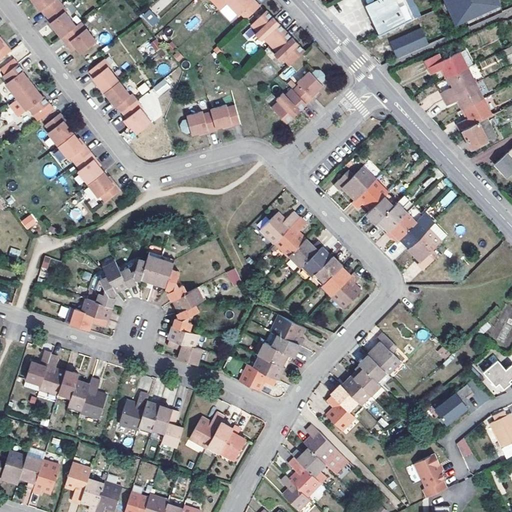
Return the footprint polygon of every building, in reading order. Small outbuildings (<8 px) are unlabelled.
[(34,0),(37,4),(39,2),(44,9),(54,21),(59,27),(57,29),(71,48),(76,44),(78,48),(82,53),(98,41),(83,21),(77,26),(71,18),(73,17),(60,0),(34,0)] [(158,0),(150,8),(156,15),(172,0),(158,0)] [(263,7),(256,0),(251,0),(250,0),(226,0),(241,16),(243,14),(248,20),(263,7)] [(371,12),(382,34),(414,17),(405,0),(378,0),(368,5),(371,12)] [(497,0),(445,0),(450,10),(451,11),(454,10),(459,22),(466,19),(499,4),(497,0)] [(499,4),(466,19),(469,26),(503,12),(499,4)] [(150,28),(159,22),(151,9),(141,15),(150,28)] [(454,10),(451,11),(456,23),(459,22),(454,10)] [(307,52),(269,12),(254,26),(260,32),(258,34),(264,41),(266,39),(279,53),(277,55),(283,61),(285,60),(291,66),(307,52)] [(422,29),(392,42),(399,58),(429,44),(422,29)] [(0,59),(13,49),(6,39),(4,40),(2,37),(0,34),(0,59)] [(448,77),(468,67),(460,52),(445,60),(441,52),(427,60),(430,67),(433,73),(443,68),(448,77)] [(479,62),(483,70),(496,64),(493,56),(479,62)] [(126,88),(114,73),(116,72),(106,59),(91,71),(95,76),(101,83),(99,84),(111,100),(113,98),(118,105),(128,118),(133,124),(131,125),(137,133),(151,122),(146,114),(147,113),(128,87),(126,88)] [(45,96),(25,70),(26,69),(21,62),(5,74),(10,81),(8,83),(18,96),(27,109),(30,107),(35,114),(51,101),(46,95),(45,96)] [(475,63),(469,66),(474,79),(480,77),(475,63)] [(279,75),(285,81),(295,72),(289,66),(279,75)] [(468,67),(448,77),(453,86),(442,92),(445,98),(476,83),(468,67)] [(307,104),(320,91),(319,90),(324,86),(321,83),(325,79),(325,74),(321,70),(316,70),(312,73),(309,71),(297,82),(299,84),(294,90),(292,88),(285,95),(283,92),(277,99),(279,101),(272,107),(287,123),(307,104)] [(165,79),(153,87),(159,96),(171,87),(165,79)] [(145,83),(137,88),(141,95),(150,90),(145,83)] [(476,83),(445,98),(449,104),(459,99),(464,109),(484,99),(476,83)] [(484,99),(464,109),(469,118),(458,123),(461,130),(463,129),(487,117),(492,115),(484,99)] [(236,106),(227,109),(227,107),(211,111),(212,114),(204,116),(203,114),(188,119),(189,121),(185,122),(182,128),(184,136),(190,139),(194,138),(194,139),(201,137),(201,134),(204,133),(206,138),(218,134),(217,132),(226,129),(225,126),(229,125),(230,130),(242,126),(236,106)] [(80,139),(70,127),(68,124),(70,122),(62,112),(46,124),(54,134),(52,136),(66,155),(68,153),(84,173),(82,174),(96,193),(98,191),(106,202),(122,189),(114,179),(112,180),(109,177),(100,165),(98,162),(100,161),(84,141),(82,142),(80,139)] [(487,117),(463,129),(472,147),(496,135),(487,117)] [(511,147),(495,163),(508,176),(511,172),(511,147)] [(358,199),(377,180),(364,167),(355,176),(350,171),(337,184),(343,190),(346,187),(348,184),(355,191),(352,194),(358,199)] [(390,193),(377,180),(358,199),(355,202),(361,208),(366,203),(369,201),(371,202),(368,205),(372,210),(375,207),(384,199),(386,196),(390,193)] [(346,187),(352,194),(355,191),(348,184),(346,187)] [(386,196),(384,199),(393,208),(396,206),(386,196)] [(384,199),(375,207),(380,213),(375,218),(374,219),(378,223),(393,208),(384,199)] [(396,206),(393,208),(378,223),(383,228),(386,225),(390,230),(409,212),(399,202),(396,206)] [(404,236),(425,215),(416,205),(409,212),(390,230),(390,231),(394,235),(399,241),(402,238),(404,236)] [(76,222),(83,217),(76,207),(69,213),(76,222)] [(372,210),(370,212),(375,218),(380,213),(375,207),(372,210)] [(296,212),(287,220),(286,222),(283,219),(285,217),(279,212),(262,229),(276,243),(277,243),(302,218),(296,212)] [(26,230),(37,222),(31,214),(20,222),(26,230)] [(406,243),(411,248),(436,223),(427,214),(425,215),(404,236),(409,241),(406,243)] [(298,234),(301,232),(309,224),(302,218),(277,243),(290,257),(291,256),(308,240),(303,235),(301,236),(298,234)] [(411,248),(410,248),(422,261),(420,263),(425,269),(438,256),(433,251),(448,235),(436,223),(411,248)] [(304,268),(305,266),(324,248),(325,247),(320,242),(315,246),(313,249),(311,248),(313,245),(308,240),(291,256),(304,268)] [(89,246),(82,248),(90,254),(94,251),(89,246)] [(10,248),(9,254),(19,256),(20,250),(10,248)] [(324,248),(305,266),(314,276),(315,275),(328,262),(331,259),(326,255),(329,252),(324,248)] [(152,272),(158,274),(163,259),(151,255),(149,262),(144,278),(149,279),(149,278),(152,272)] [(331,259),(328,262),(334,267),(339,262),(333,257),(331,259)] [(106,269),(119,262),(117,259),(104,266),(106,269)] [(163,259),(158,274),(166,276),(163,283),(163,284),(169,286),(174,270),(176,263),(163,259)] [(144,278),(149,262),(142,260),(140,264),(124,272),(130,285),(139,281),(137,278),(141,276),(144,278)] [(315,275),(324,285),(343,266),(344,266),(340,261),(339,262),(334,267),(328,262),(315,275)] [(106,269),(110,277),(116,288),(122,286),(123,289),(130,285),(124,272),(119,262),(106,269)] [(304,268),(302,269),(311,278),(314,276),(305,266),(304,268)] [(343,266),(324,285),(334,294),(350,278),(346,273),(348,271),(343,266)] [(236,285),(244,281),(237,267),(230,271),(236,285)] [(178,283),(180,276),(181,272),(174,270),(169,286),(173,288),(171,289),(175,299),(178,297),(189,292),(184,284),(179,286),(178,283)] [(152,272),(149,278),(156,280),(158,274),(152,272)] [(353,276),(350,278),(334,294),(333,295),(346,308),(363,290),(358,286),(355,289),(353,286),(356,283),(361,278),(356,273),(353,276)] [(158,274),(156,280),(163,283),(166,276),(158,274)] [(116,288),(110,277),(103,280),(98,292),(102,293),(99,301),(111,305),(114,306),(117,298),(113,296),(114,293),(118,291),(117,290),(116,288)] [(202,285),(199,287),(205,299),(208,298),(202,285)] [(322,287),(331,296),(333,295),(334,294),(324,285),(322,287)] [(199,287),(189,292),(178,297),(181,304),(178,305),(181,311),(197,303),(205,299),(199,287)] [(89,298),(85,311),(110,319),(112,313),(109,312),(111,305),(99,301),(89,298)] [(189,317),(196,314),(201,311),(197,303),(181,311),(183,314),(181,319),(178,318),(175,325),(178,326),(190,330),(193,322),(188,321),(189,317)] [(511,323),(511,307),(509,306),(503,320),(511,323)] [(73,324),(77,309),(72,307),(67,322),(73,324)] [(77,309),(73,324),(91,329),(94,321),(107,326),(110,319),(85,311),(81,310),(77,309)] [(279,333),(301,344),(305,337),(302,335),(298,333),(303,325),(280,313),(272,329),(275,331),(279,333)] [(188,321),(193,322),(196,314),(189,317),(188,321)] [(298,333),(302,335),(306,326),(303,325),(298,333)] [(171,338),(196,346),(200,334),(190,330),(178,326),(176,333),(172,331),(170,338),(171,338)] [(496,328),(491,332),(501,342),(509,334),(504,328),(500,332),(496,328)] [(273,345),(279,333),(275,331),(269,343),(273,345)] [(298,348),(301,344),(279,333),(273,345),(288,352),(291,345),(297,348),(298,348)] [(376,341),(379,343),(382,346),(375,353),(372,350),(366,356),(367,357),(384,373),(386,375),(399,362),(390,353),(395,348),(382,334),(376,341)] [(199,347),(196,346),(171,338),(169,345),(183,350),(180,358),(199,364),(204,348),(199,347)] [(261,354),(281,364),(285,366),(288,360),(286,359),(289,353),(288,352),(273,345),(269,343),(265,341),(263,346),(259,353),(261,354)] [(379,343),(372,350),(375,353),(382,346),(379,343)] [(289,353),(294,355),(297,348),(291,345),(288,352),(289,353)] [(53,355),(53,352),(47,350),(42,364),(33,361),(27,380),(28,380),(26,385),(40,391),(41,388),(53,355)] [(258,353),(252,364),(255,366),(261,354),(259,353),(258,353)] [(261,354),(255,366),(278,378),(279,378),(282,372),(279,370),(281,364),(261,354)] [(53,355),(41,388),(60,394),(61,392),(66,377),(67,371),(61,369),(60,372),(57,371),(58,368),(61,358),(53,355)] [(369,366),(364,372),(375,383),(384,373),(367,357),(364,360),(365,362),(369,366)] [(498,360),(484,372),(497,387),(500,383),(503,387),(510,381),(511,383),(511,382),(511,364),(506,370),(498,360)] [(359,367),(364,372),(369,366),(365,362),(359,367)] [(278,378),(255,366),(252,364),(249,363),(241,380),(260,389),(263,383),(260,381),(261,378),(265,380),(275,384),(278,378)] [(375,383),(364,372),(359,367),(356,370),(356,371),(358,373),(354,378),(371,395),(379,387),(377,386),(375,383)] [(72,379),(74,373),(68,370),(67,371),(66,377),(72,379)] [(75,371),(74,373),(72,379),(66,377),(61,392),(73,396),(78,382),(79,379),(81,373),(75,371)] [(377,386),(387,376),(386,375),(384,373),(375,383),(377,386)] [(361,404),(371,395),(354,378),(351,375),(347,380),(349,383),(344,387),(358,401),(360,403),(361,404)] [(93,378),(91,383),(83,409),(82,412),(101,418),(109,395),(102,392),(101,395),(98,394),(98,391),(102,380),(93,378)] [(83,409),(91,383),(85,381),(84,384),(78,382),(73,396),(72,400),(70,405),(83,409)] [(510,381),(503,387),(505,389),(511,383),(510,381)] [(336,387),(338,389),(342,393),(336,399),(348,411),(358,401),(344,387),(342,385),(341,384),(336,387)] [(434,407),(445,423),(464,409),(461,404),(463,402),(461,400),(473,392),(467,384),(434,407)] [(371,395),(373,397),(381,389),(379,387),(371,395)] [(338,389),(332,394),(336,399),(342,393),(338,389)] [(142,391),(138,402),(138,404),(135,403),(135,401),(128,399),(121,422),(139,428),(140,425),(148,403),(149,400),(151,394),(142,391)] [(335,412),(332,409),(326,414),(342,430),(354,417),(351,413),(348,411),(336,399),(332,394),(327,400),(334,407),(337,409),(335,412)] [(361,404),(364,407),(373,398),(373,397),(371,395),(361,404)] [(351,413),(360,403),(358,401),(348,411),(351,413)] [(154,429),(154,426),(162,404),(155,402),(153,405),(148,403),(140,425),(154,429)] [(162,404),(154,426),(166,431),(171,417),(164,415),(167,407),(167,406),(162,404)] [(174,409),(171,417),(166,431),(165,434),(163,440),(179,445),(185,427),(176,424),(181,410),(174,407),(174,409)] [(174,409),(167,407),(164,415),(171,417),(174,409)] [(217,411),(212,422),(211,424),(208,422),(209,420),(202,416),(190,437),(208,447),(209,444),(221,424),(222,421),(225,416),(217,411)] [(511,416),(510,413),(506,414),(505,411),(493,416),(495,420),(491,422),(503,447),(508,458),(511,456),(511,416)] [(410,417),(417,425),(420,421),(414,414),(410,417)] [(209,444),(221,450),(234,427),(228,424),(227,427),(221,424),(209,444)] [(234,427),(221,450),(235,458),(247,439),(241,435),(239,438),(236,437),(238,434),(241,428),(235,425),(234,427)] [(348,460),(335,447),(313,425),(306,431),(311,437),(314,439),(312,441),(309,439),(305,443),(309,448),(322,460),(326,464),(335,474),(348,460)] [(465,438),(456,442),(463,458),(472,453),(465,438)] [(208,447),(219,453),(221,450),(209,444),(208,447)] [(34,486),(43,459),(46,452),(29,446),(27,455),(20,475),(27,477),(28,474),(31,475),(30,478),(28,484),(34,486)] [(296,457),(321,483),(327,477),(320,470),(326,464),(322,460),(309,448),(304,452),(307,455),(305,457),(302,454),(298,450),(293,455),(296,457)] [(20,475),(27,455),(10,450),(5,462),(0,459),(0,479),(0,480),(2,477),(18,482),(20,475)] [(423,488),(427,497),(446,488),(443,479),(445,478),(441,470),(438,464),(439,463),(435,453),(414,462),(426,487),(423,488)] [(143,459),(131,455),(128,463),(140,467),(143,459)] [(296,476),(294,475),(290,479),(307,497),(321,483),(296,457),(289,464),(297,472),(298,474),(296,476)] [(61,465),(43,459),(34,486),(34,489),(41,491),(42,489),(43,485),(53,488),(61,465)] [(81,499),(89,477),(92,467),(73,461),(65,485),(73,487),(74,485),(77,486),(76,488),(72,499),(80,501),(81,499)] [(413,465),(406,468),(413,483),(420,479),(413,465)] [(291,490),(285,496),(299,510),(310,500),(307,497),(290,479),(286,476),(281,481),(289,489),(291,490)] [(89,508),(95,510),(104,482),(89,477),(81,499),(88,501),(89,498),(92,499),(91,502),(89,508)] [(101,511),(103,511),(105,506),(107,503),(110,504),(109,507),(115,509),(123,486),(105,480),(104,482),(95,510),(101,511)] [(144,511),(149,497),(132,491),(125,511),(126,511),(133,511),(134,510),(136,511),(144,511)] [(165,511),(168,503),(169,500),(151,494),(149,497),(144,511),(165,511)] [(182,511),(184,509),(168,503),(165,511),(182,511)]
